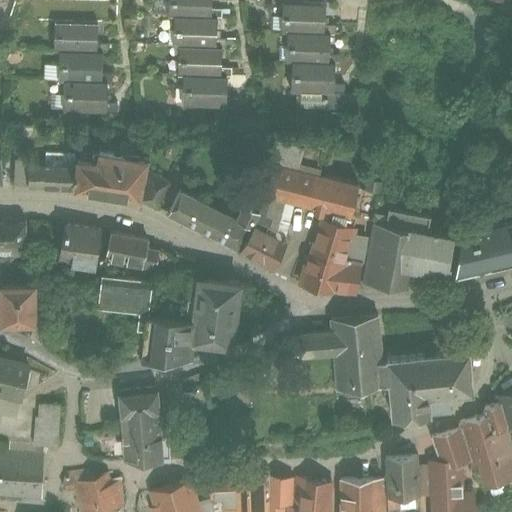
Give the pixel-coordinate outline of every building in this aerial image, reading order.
[(206,18),(206,0),(164,0),(164,16),(171,16),(206,18)] [(321,35),(323,6),(315,5),(281,4),(279,33),(284,33),(321,35)] [(212,48),(214,18),(206,18),(171,16),(170,46),(175,46),(212,48)] [(93,53),(95,23),(87,23),(53,21),(51,50),(56,51),(93,53)] [(324,65),(326,36),(321,35),(284,33),(282,63),(290,63),(324,65)] [(215,78),(217,48),(212,48),(175,46),(173,75),(181,76),(215,78)] [(96,82),(98,53),(93,53),(56,51),(54,80),(62,81),(96,82)] [(330,95),(332,65),(324,65),(290,63),(288,93),(295,93),(294,113),(317,114),(318,94),(330,95)] [(221,107),(223,78),(215,78),(181,76),(179,105),(221,107)] [(102,112),(104,83),(96,82),(62,81),(60,110),(102,112)] [(255,187),(343,209),(352,174),(314,165),(316,157),(315,143),(315,141),(269,129),(260,164),(255,187)] [(65,186),(136,199),(141,170),(144,152),(90,142),(88,153),(69,150),(68,161),(65,186)] [(68,161),(65,161),(66,154),(22,149),(21,156),(9,155),(10,185),(61,186),(65,186),(68,161)] [(152,207),(168,176),(144,164),(141,170),(136,199),(152,207)] [(162,210),(233,248),(251,213),(257,203),(236,192),(227,209),(176,182),(162,210)] [(433,272),(439,224),(423,223),(427,200),(384,192),(380,216),(367,214),(366,224),(363,242),(357,279),(404,287),(408,266),(433,272)] [(304,240),(294,278),(326,286),(352,289),(354,261),(356,252),(352,251),(355,240),(363,242),(366,224),(317,209),(309,241),(304,240)] [(0,244),(22,244),(22,212),(0,211),(0,244)] [(450,270),(511,256),(511,212),(457,225),(450,270)] [(251,213),(233,248),(267,265),(282,237),(269,231),(272,224),(251,213)] [(92,267),(99,224),(59,218),(52,261),(92,267)] [(152,265),(152,263),(161,263),(161,250),(155,250),(155,245),(144,243),(145,235),(107,228),(102,256),(152,265)] [(147,272),(96,266),(92,300),(143,306),(147,272)] [(229,343),(236,275),(191,270),(187,308),(139,307),(136,350),(187,352),(188,339),(229,343)] [(0,319),(31,318),(30,272),(0,272),(0,319)] [(468,387),(464,342),(377,349),(374,309),(323,313),(324,321),(295,323),(298,352),(326,350),(329,381),(383,376),(386,412),(426,409),(425,402),(445,400),(444,389),(468,387)] [(0,381),(20,386),(29,351),(0,344),(0,381)] [(156,451),(155,412),(153,378),(111,381),(114,415),(118,414),(118,452),(156,451)] [(511,382),(490,390),(492,395),(496,394),(504,418),(511,415),(511,382)] [(21,426),(45,429),(49,389),(24,387),(21,426)] [(480,408),(453,417),(455,421),(465,452),(467,459),(473,457),(480,477),(511,466),(511,458),(508,446),(511,445),(502,419),(504,418),(496,394),(492,395),(478,400),(480,408)] [(455,421),(428,429),(435,450),(443,450),(443,455),(459,454),(465,452),(455,421)] [(0,479),(37,481),(39,443),(0,441),(0,479)] [(415,449),(379,450),(380,470),(380,490),(416,489),(415,449)] [(435,450),(423,450),(425,511),(469,511),(469,478),(460,478),(459,454),(443,455),(443,450),(435,450)] [(105,464),(84,470),(83,463),(65,463),(66,475),(75,508),(121,495),(112,466),(106,468),(105,464)] [(288,499),(289,469),(201,470),(201,486),(228,485),(228,502),(235,502),(235,511),(259,511),(259,502),(264,502),(264,507),(280,507),(281,499),(288,499)] [(279,511),(326,511),(329,471),(289,469),(288,499),(281,499),(280,507),(279,511)] [(188,470),(142,482),(149,511),(186,511),(210,506),(205,486),(193,489),(188,470)] [(380,470),(334,471),(334,511),(380,511),(380,490),(380,470)]
